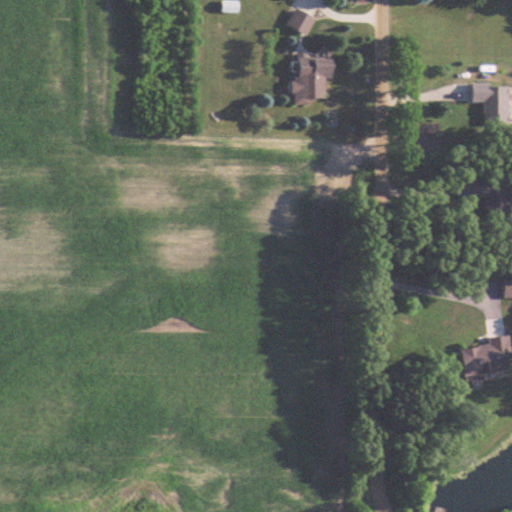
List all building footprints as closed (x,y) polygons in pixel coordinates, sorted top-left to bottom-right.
[(289,24),(308,34),(316,18),(297,8),(289,24)] [(338,56),(295,56),(295,104),(327,104),(327,77),(338,77),(338,56)] [(511,84),(473,84),(473,102),(486,102),(486,125),(511,125),(511,84)] [(487,197),(487,222),(511,222),(511,177),(478,177),(478,197),(487,197)] [(511,361),(509,336),(490,338),(491,344),(464,348),(467,377),(511,371),(511,361)]
